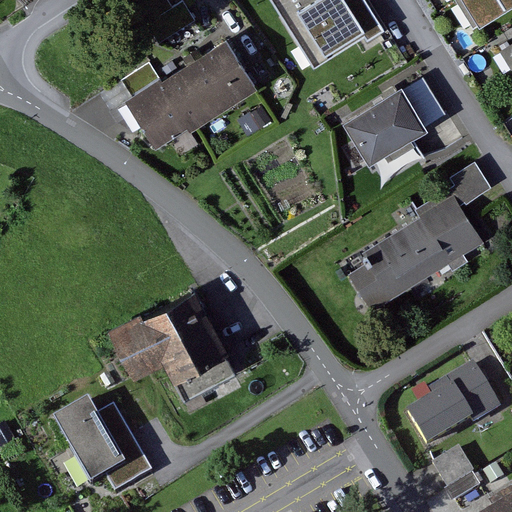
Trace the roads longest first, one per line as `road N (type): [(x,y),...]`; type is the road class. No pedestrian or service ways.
road 1 (residential): [(346,398),(272,297),(184,209),(0,84)]
road 2 (residential): [(396,0),(511,182)]
road 3 (residential): [(346,398),(511,291)]
road 4 (residential): [(415,511),(346,398)]
